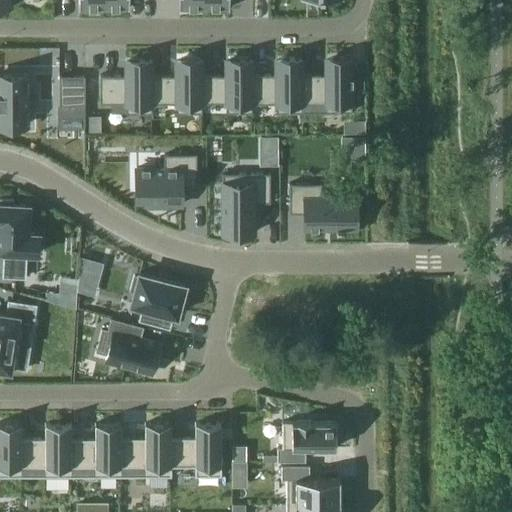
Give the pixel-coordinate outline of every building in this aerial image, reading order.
[(0,0),(0,8),(12,7),(10,0),(0,0)] [(79,0),(79,8),(104,8),(104,0),(79,0)] [(104,0),(104,8),(129,8),(129,0),(104,0)] [(179,0),(179,8),(204,8),(204,0),(179,0)] [(204,0),(204,8),(229,8),(229,0),(204,0)] [(201,60),(201,112),(202,112),(202,102),(226,102),(226,112),(251,112),(251,59),(226,59),(226,74),(202,74),(202,60),(201,60)] [(251,59),(251,112),(252,112),(252,102),(276,102),(276,112),(301,112),(301,59),(276,59),(276,74),(252,74),(252,59),(251,59)] [(301,59),(301,112),(305,112),(304,102),(327,102),(327,111),(345,111),(345,112),(352,112),(352,59),(326,59),(326,73),(302,74),(302,59),(301,59)] [(100,74),(100,103),(126,103),(126,113),(151,113),(151,60),(126,60),(126,74),(100,74)] [(151,60),(151,113),(152,113),(152,103),(176,103),(176,112),(201,112),(201,60),(176,60),(176,74),(152,74),(152,60),(151,60)] [(0,74),(0,125),(27,125),(27,75),(0,74)] [(59,74),(59,104),(85,104),(85,74),(59,74)] [(88,115),(88,131),(100,131),(100,115),(88,115)] [(258,135),(258,161),(276,161),(276,135),(258,135)] [(365,137),(350,137),(350,151),(365,150),(365,137)] [(136,167),(137,199),(151,199),(151,205),(181,205),(181,186),(197,186),(197,153),(164,153),(164,167),(136,167)] [(222,173),(222,232),(254,232),(254,202),(270,202),(270,172),(222,173)] [(289,183),(289,212),(305,212),(305,228),(337,228),(337,230),(343,230),(343,228),(355,228),(355,196),(321,196),(321,183),(289,183)] [(0,251),(4,251),(3,276),(25,277),(26,253),(38,253),(39,233),(28,233),(29,205),(13,204),(13,200),(0,199),(0,251)] [(134,275),(130,290),(134,291),(131,304),(143,307),(139,319),(169,328),(173,315),(177,316),(180,303),(184,305),(189,289),(184,288),(185,285),(168,280),(169,280),(167,279),(157,277),(156,276),(156,277),(139,273),(138,276),(134,275)] [(59,291),(52,291),(52,300),(76,307),(77,292),(59,291)] [(0,371),(0,369),(10,370),(17,328),(18,316),(6,314),(0,313),(0,371)] [(113,332),(105,361),(152,373),(160,343),(140,338),(143,326),(111,318),(107,330),(113,332)] [(277,447),(277,461),(305,461),(305,447),(336,447),(336,421),(311,421),(311,420),(297,420),(297,421),(282,421),(282,447),(277,447)] [(0,475),(20,475),(20,423),(0,422),(0,475)] [(70,423),(70,475),(74,475),(74,466),(95,465),(95,475),(120,475),(120,423),(95,422),(95,437),(71,437),(71,423),(70,423)] [(120,423),(120,475),(124,475),(124,466),(145,466),(145,475),(170,475),(170,422),(145,423),(145,437),(121,437),(121,423),(120,423)] [(170,422),(170,475),(171,475),(171,465),(194,466),(194,475),(221,475),(221,422),(195,423),(195,437),(171,437),(171,423),(170,422)] [(20,423),(20,475),(24,475),(24,466),(45,466),(45,475),(70,475),(70,423),(45,423),(45,437),(21,437),(21,423),(20,423)] [(281,465),(281,478),(286,479),(286,503),(340,503),(340,478),(309,478),(309,465),(281,465)] [(340,511),(340,503),(286,503),(286,511),(340,511)]
